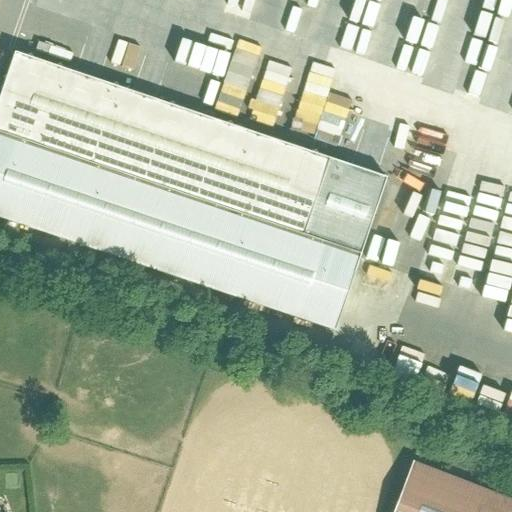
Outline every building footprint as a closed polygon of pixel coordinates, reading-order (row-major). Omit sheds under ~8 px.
[(134,72),(142,45),(118,38),(118,37),(92,29),(84,58),(134,72)] [(375,183),(3,53),(0,62),(0,133),(349,256),(375,183)] [(349,256),(0,133),(0,214),(324,328),(349,256)] [(465,306),(505,148),(455,135),(440,197),(388,184),(373,240),(417,251),(413,264),(388,258),(383,279),(410,286),(407,300),(434,307),(436,299),(465,306)] [(480,279),(476,301),(500,305),(504,283),(480,279)] [(379,327),(373,346),(396,353),(402,334),(379,327)] [(395,378),(416,382),(424,344),(404,340),(395,378)] [(488,381),(484,406),(507,410),(511,384),(488,381)] [(511,511),(511,496),(419,461),(399,511),(511,511)]
